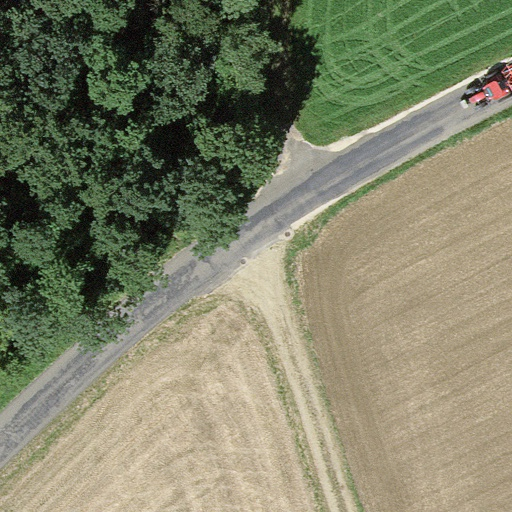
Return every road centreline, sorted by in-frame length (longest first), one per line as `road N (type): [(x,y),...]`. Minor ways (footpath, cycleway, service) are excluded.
road 1 (unclassified): [(0,448),(241,238),(511,94)]
road 2 (track): [(241,238),(337,511)]
road 3 (track): [(284,214),(280,0)]
